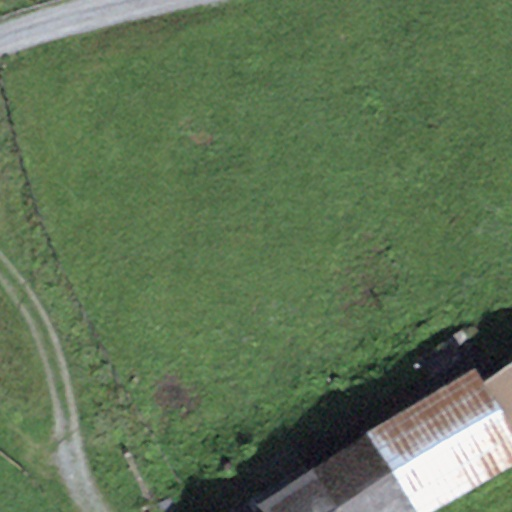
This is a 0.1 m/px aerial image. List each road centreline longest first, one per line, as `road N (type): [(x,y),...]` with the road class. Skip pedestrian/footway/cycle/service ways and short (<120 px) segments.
road 1 (track): [(96,511),(86,501),(55,368),(33,312),(0,270)]
road 2 (track): [(161,0),(0,45)]
